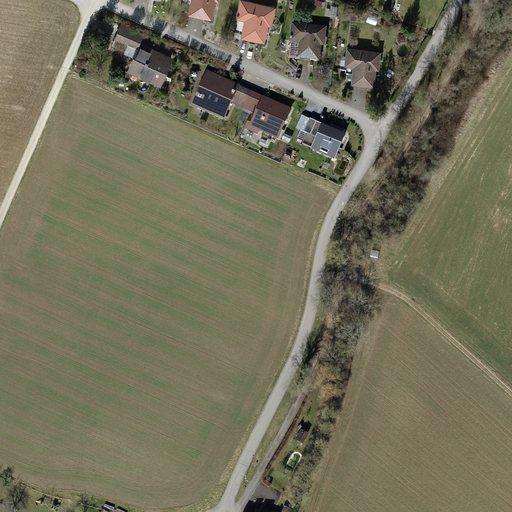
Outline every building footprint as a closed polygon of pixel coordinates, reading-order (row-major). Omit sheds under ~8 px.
[(211,0),(187,0),(185,13),(207,18),(211,0)] [(272,7),(239,0),(238,0),(234,19),(241,21),(238,37),(264,42),(272,7)] [(324,27),(290,23),(288,42),(296,43),(294,59),(320,62),(324,27)] [(139,33),(118,25),(113,38),(134,47),(139,33)] [(170,57),(137,42),(124,71),(157,85),(170,57)] [(379,49),(344,46),(342,68),(352,69),(350,84),(375,86),(379,49)] [(289,107),(204,69),(187,107),(221,121),(229,103),(252,113),(245,129),(261,136),(258,143),(266,147),(270,140),(274,142),(289,107)] [(394,72),(387,69),(383,76),(390,80),(394,72)] [(342,134),(308,119),(302,133),(313,138),(307,151),(330,161),(342,134)] [(379,254),(369,252),(367,259),(377,262),(379,254)] [(307,437),(300,433),(295,441),(303,445),(307,437)] [(273,511),(252,501),(246,511),(273,511)]
